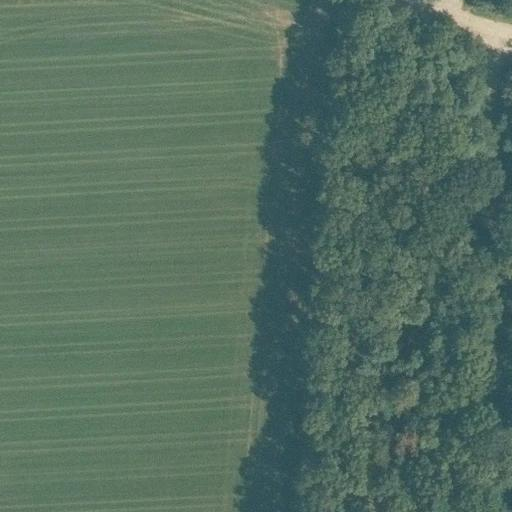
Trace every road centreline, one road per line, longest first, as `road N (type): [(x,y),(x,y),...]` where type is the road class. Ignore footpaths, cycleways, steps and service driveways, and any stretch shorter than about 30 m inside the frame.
road 1 (track): [(511,36),(494,31),(499,511)]
road 2 (unclassified): [(494,31),(368,0)]
